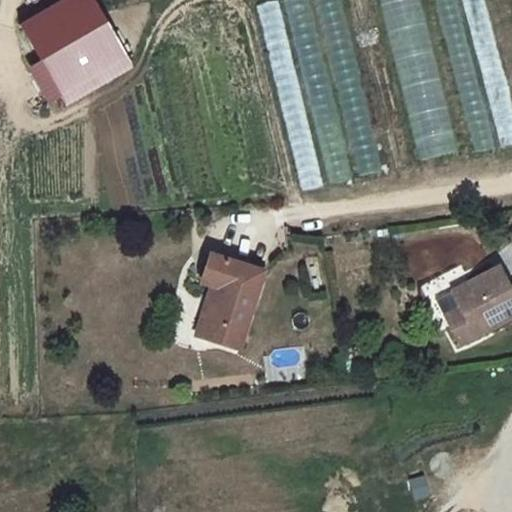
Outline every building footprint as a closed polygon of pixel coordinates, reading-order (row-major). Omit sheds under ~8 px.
[(131,63),(95,0),(54,0),(18,21),(40,59),(64,102),(131,63)] [(308,0),(284,0),(331,186),(354,181),(308,0)] [(338,0),(314,0),(361,184),(384,178),(338,0)] [(419,0),(380,0),(422,158),(458,149),(419,0)] [(458,0),(436,0),(476,153),(497,148),(458,0)] [(511,102),(484,0),(461,0),(501,148),(511,144),(511,102)] [(278,1),(256,6),(303,193),(325,187),(278,1)] [(64,102),(40,59),(27,66),(51,109),(64,102)] [(206,342),(241,353),(264,275),(211,260),(203,287),(221,292),(206,342)] [(449,295),(459,311),(467,325),(451,333),(459,348),(511,320),(511,294),(499,270),(449,295)] [(443,319),(451,333),(467,325),(459,311),(443,319)]
